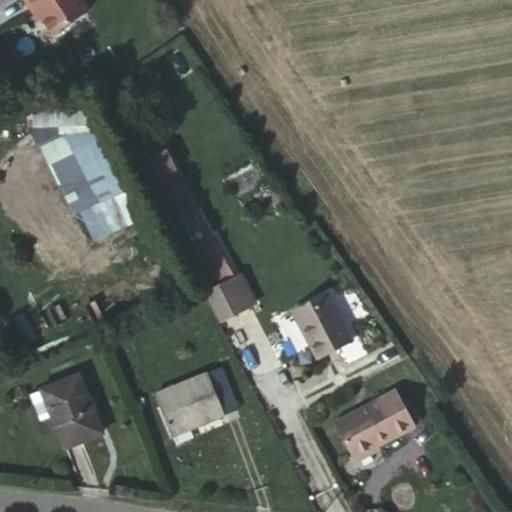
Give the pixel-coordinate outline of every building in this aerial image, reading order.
[(89,10),(82,0),(26,0),(32,9),(36,7),(53,34),(89,10)] [(139,219),(78,88),(25,113),(85,244),(139,219)] [(169,149),(138,165),(145,178),(176,162),(169,149)] [(193,266),(221,252),(215,241),(188,255),(193,266)] [(204,289),(233,276),(221,252),(193,266),(204,289)] [(235,281),(233,276),(204,289),(207,293),(209,292),(235,281)] [(246,277),(240,279),(253,309),(258,307),(246,277)] [(240,279),(235,281),(209,292),(223,323),(253,309),(240,279)] [(354,337),(331,294),(296,312),(318,354),(354,337)] [(239,410),(230,383),(226,371),(209,377),(156,395),(171,436),(224,417),(239,410)] [(45,388),(31,392),(39,419),(53,417),(64,453),(101,444),(83,381),(45,388)] [(358,459),(414,430),(396,393),(337,422),(358,459)]
